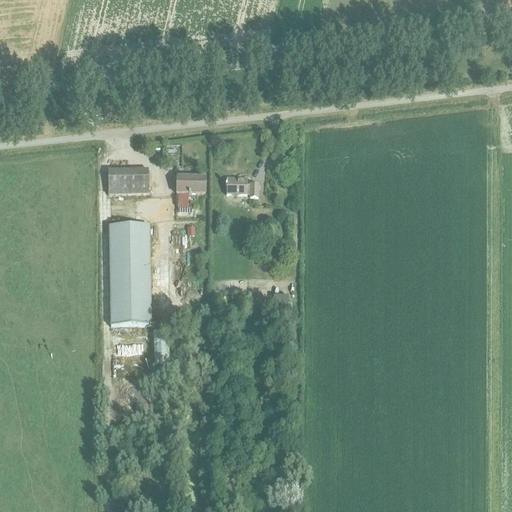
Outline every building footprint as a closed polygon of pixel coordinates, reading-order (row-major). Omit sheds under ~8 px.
[(108,173),(109,197),(149,196),(149,172),(108,173)] [(176,196),(205,196),(206,179),(177,179),(176,196)] [(250,200),(258,200),(258,186),(250,186),(250,187),(247,187),(247,183),(242,183),(242,180),(227,180),(227,184),(226,184),(226,187),(227,187),(226,197),(247,198),(247,196),(250,196),(250,200)] [(177,219),(178,227),(193,225),(192,217),(177,219)] [(111,242),(111,284),(112,330),(151,329),(150,284),(149,229),(111,229),(111,242)] [(290,309),(291,296),(276,295),(275,308),(290,309)] [(158,364),(147,364),(147,376),(158,376),(158,364)]
